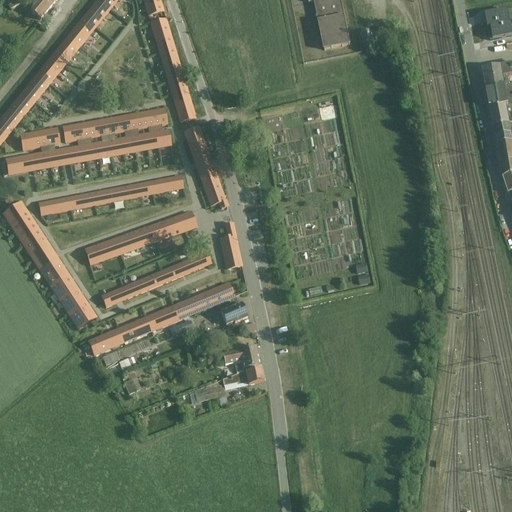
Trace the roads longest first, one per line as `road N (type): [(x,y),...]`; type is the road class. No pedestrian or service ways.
road 1 (residential): [(172,0),(239,215),(287,511)]
road 2 (track): [(427,511),(453,327),(454,243),(418,42),(396,0)]
road 3 (residential): [(460,0),(511,232)]
